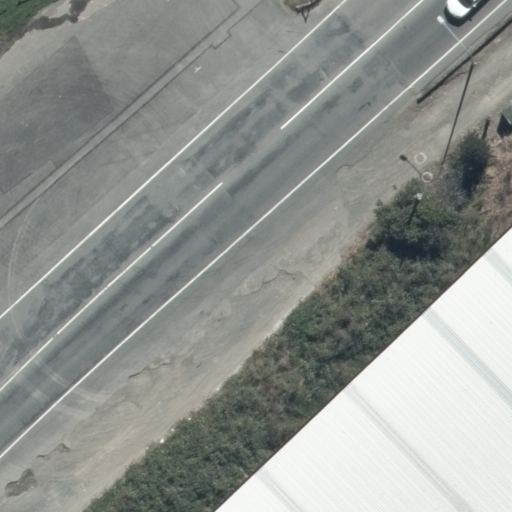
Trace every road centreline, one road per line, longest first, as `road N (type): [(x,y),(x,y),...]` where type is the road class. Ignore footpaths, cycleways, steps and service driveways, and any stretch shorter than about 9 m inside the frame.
road 1 (secondary): [(424,0),(0,392)]
road 2 (track): [(290,118),(356,156),(511,15)]
